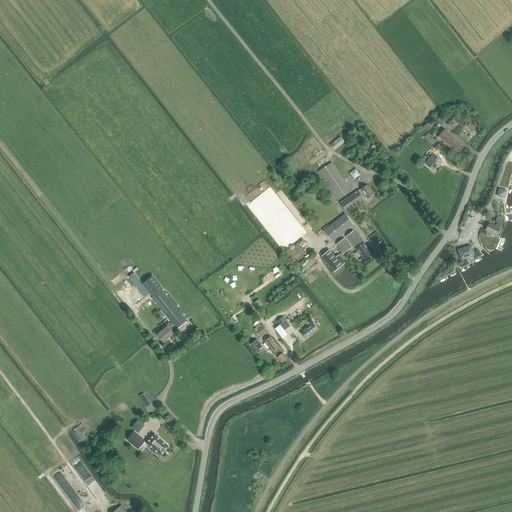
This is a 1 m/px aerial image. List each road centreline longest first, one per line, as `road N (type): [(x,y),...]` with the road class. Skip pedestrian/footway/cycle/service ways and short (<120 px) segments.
road 1 (secondary): [(195,511),(218,412),(392,316),(448,235),(487,149),(511,126)]
road 2 (track): [(511,285),(442,321),(374,373),(302,452),(267,511)]
road 3 (track): [(362,170),(327,149),(207,0)]
